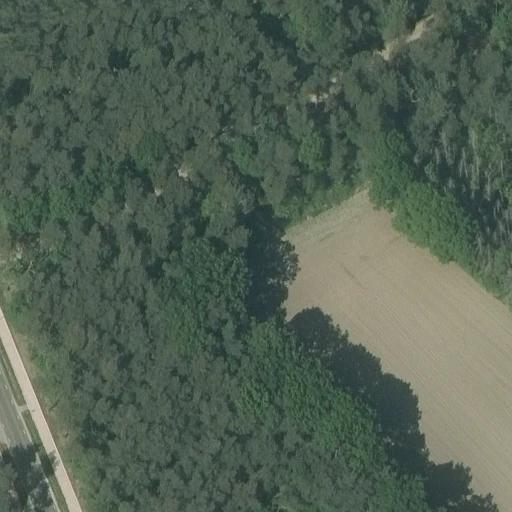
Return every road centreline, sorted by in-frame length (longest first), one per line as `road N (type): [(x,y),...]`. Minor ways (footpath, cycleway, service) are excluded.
road 1 (track): [(481,0),(274,116),(0,245)]
road 2 (track): [(75,207),(319,511)]
road 3 (tertiary): [(46,511),(0,395)]
